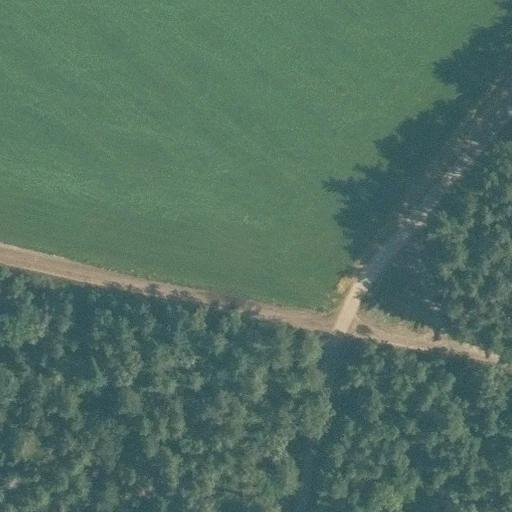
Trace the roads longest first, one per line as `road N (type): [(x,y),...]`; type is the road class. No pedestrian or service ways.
road 1 (unclassified): [(299,511),(336,341),(362,284),(511,104)]
road 2 (track): [(341,329),(0,255)]
road 3 (track): [(341,329),(511,362)]
